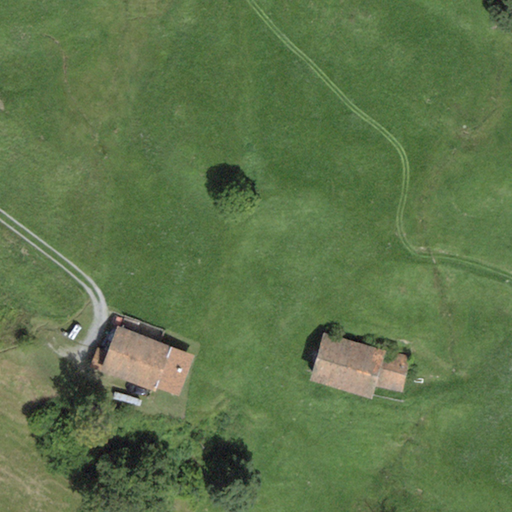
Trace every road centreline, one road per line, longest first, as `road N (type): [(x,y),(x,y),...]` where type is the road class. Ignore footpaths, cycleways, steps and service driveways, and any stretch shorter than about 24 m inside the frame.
road 1 (track): [(94,332),(100,306),(86,277),(0,211)]
road 2 (track): [(395,229),(403,245),(511,277)]
